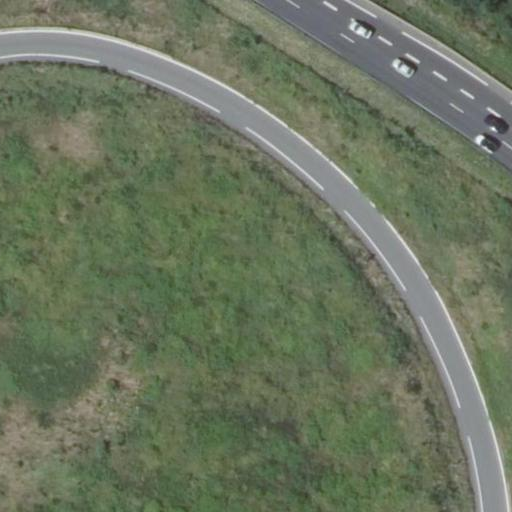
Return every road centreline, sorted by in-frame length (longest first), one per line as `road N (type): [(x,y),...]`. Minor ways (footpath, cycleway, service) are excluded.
road 1 (motorway): [(0,44),(55,42),(138,59),(233,103),(311,159),(387,241),(448,343),(475,414),(494,511)]
road 2 (motorway): [(419,68),(304,0)]
road 3 (motorway): [(511,145),(419,68)]
